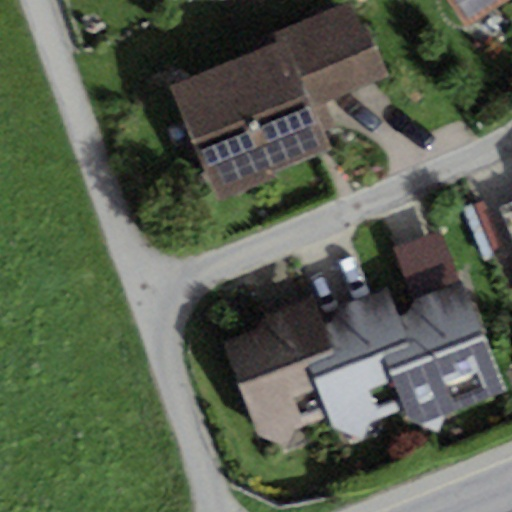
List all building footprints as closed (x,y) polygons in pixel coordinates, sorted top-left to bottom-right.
[(443,0),(463,30),(509,0),(443,0)] [(280,45),(172,89),(219,200),(270,179),(272,173),(343,143),(325,99),(384,75),(364,25),(358,27),(349,6),(276,36),(280,45)] [(511,235),(511,202),(499,207),(510,236),(511,235)] [(396,249),(417,301),(462,283),(441,230),(396,249)] [(410,313),(398,318),(408,344),(380,354),(402,411),(409,426),(416,424),(438,432),(444,415),(504,393),(462,283),(417,301),(410,313)] [(334,320),(320,325),(331,354),(303,364),(325,421),(328,431),(335,429),(362,441),(370,423),(402,411),(380,354),(408,344),(398,318),(387,289),(342,306),(334,320)] [(258,330),(222,342),(256,445),(269,440),(287,449),(295,432),(325,421),(303,364),(331,354),(320,325),(311,299),(266,316),(258,330)]
